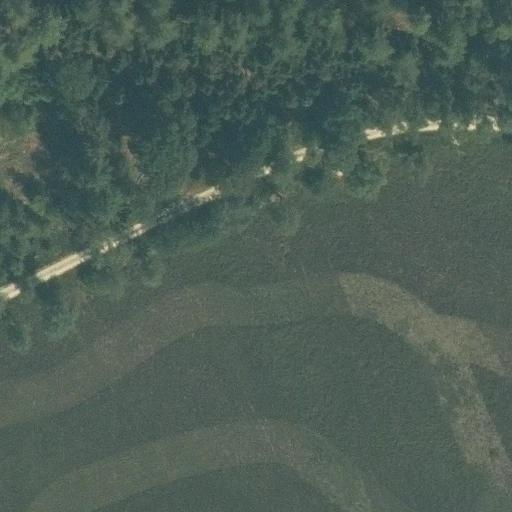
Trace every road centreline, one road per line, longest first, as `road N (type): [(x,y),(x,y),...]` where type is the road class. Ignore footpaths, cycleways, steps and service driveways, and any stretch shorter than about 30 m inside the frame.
road 1 (track): [(0,294),(192,202),(375,129),(511,126)]
road 2 (track): [(0,92),(92,100),(269,169)]
